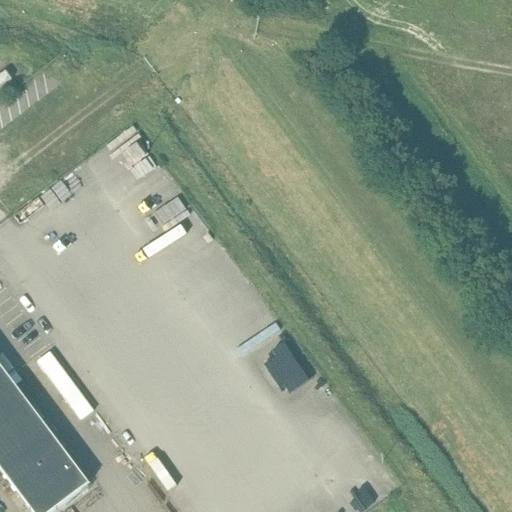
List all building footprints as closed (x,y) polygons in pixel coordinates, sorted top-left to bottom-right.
[(0,292),(22,279),(11,261),(0,268),(0,292)] [(153,350),(184,389),(203,373),(172,335),(153,350)] [(0,470),(31,511),(53,511),(89,486),(0,367),(0,470)] [(280,400),(287,394),(274,378),(267,384),(280,400)] [(234,414),(256,402),(244,382),(222,394),(234,414)]
